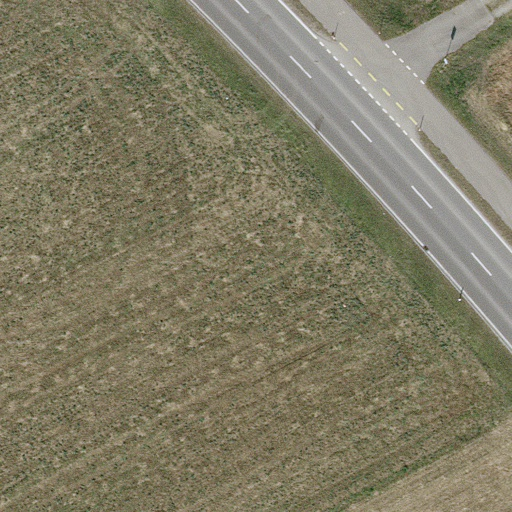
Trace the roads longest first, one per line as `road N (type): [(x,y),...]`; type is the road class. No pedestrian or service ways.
road 1 (primary): [(231,0),(343,108),(511,299)]
road 2 (track): [(343,108),(388,68),(509,0)]
